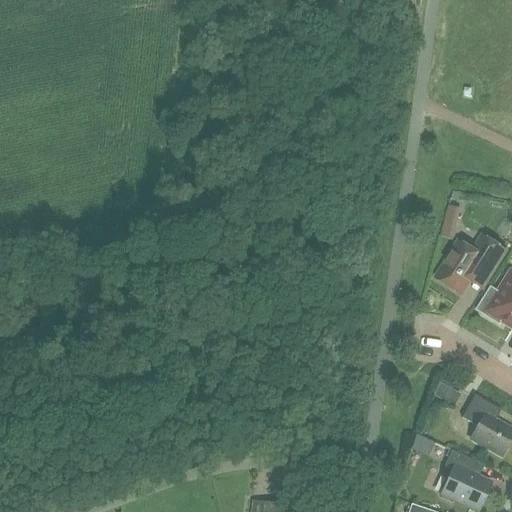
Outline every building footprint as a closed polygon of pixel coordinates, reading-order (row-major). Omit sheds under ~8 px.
[(448,208),(445,222),(456,225),(460,211),(448,208)] [(506,252),(482,237),(473,252),(459,243),(436,279),(462,295),(470,281),(483,289),(506,252)] [(511,326),(511,285),(507,283),(489,312),(493,315),(488,323),(502,331),(507,323),(511,326)] [(502,457),(511,439),(511,430),(495,421),(501,411),(474,396),(461,419),(477,428),(470,440),(502,457)] [(478,511),(490,484),(475,477),(474,473),(478,464),(451,451),(444,467),(449,470),(438,494),(440,498),(451,503),(455,502),(478,511)]
